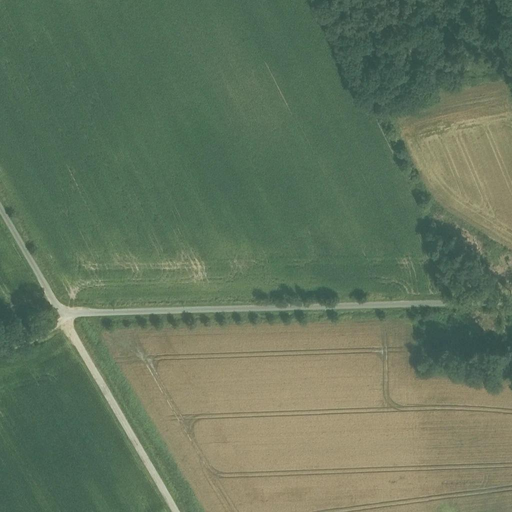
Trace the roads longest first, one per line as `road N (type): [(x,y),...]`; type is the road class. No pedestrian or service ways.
road 1 (unclassified): [(0,205),(67,314),(511,301)]
road 2 (track): [(67,314),(177,511)]
road 3 (track): [(0,353),(67,314),(0,330)]
